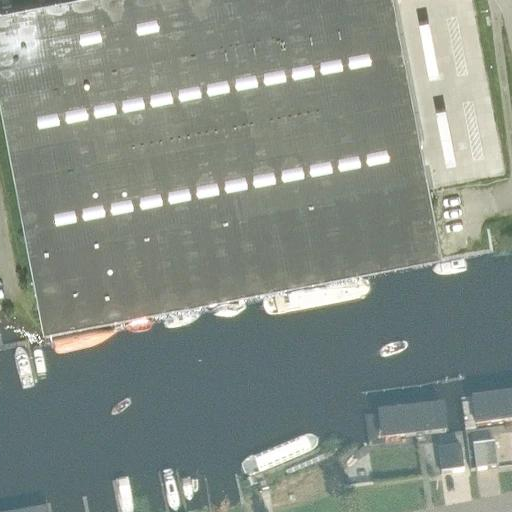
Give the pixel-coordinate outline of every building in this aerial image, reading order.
[(33,0),(0,6),(0,103),(42,327),(441,251),(393,0),(33,0)] [(511,397),(470,403),(474,430),(511,424),(511,397)] [(378,443),(445,435),(442,408),(375,416),(378,443)] [(497,470),(493,445),(471,448),(474,473),(497,470)] [(437,452),(440,476),(462,473),(459,449),(437,452)]
